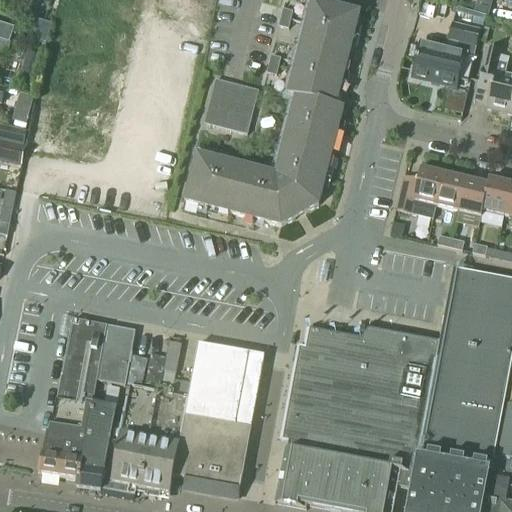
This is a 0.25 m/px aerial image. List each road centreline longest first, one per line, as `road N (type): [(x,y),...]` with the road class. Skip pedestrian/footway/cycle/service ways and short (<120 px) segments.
road 1 (residential): [(253,511),(297,263),(344,241),(373,122)]
road 2 (residential): [(511,155),(373,122)]
road 3 (residential): [(373,122),(401,0)]
